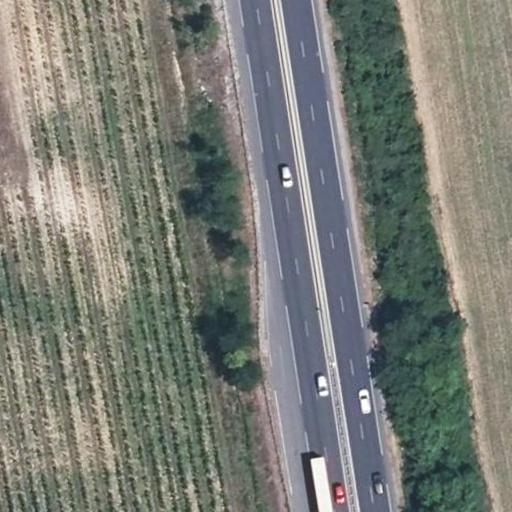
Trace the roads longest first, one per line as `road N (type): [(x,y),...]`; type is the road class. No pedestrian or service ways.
road 1 (primary): [(378,511),(298,0)]
road 2 (primary): [(253,0),(324,448)]
